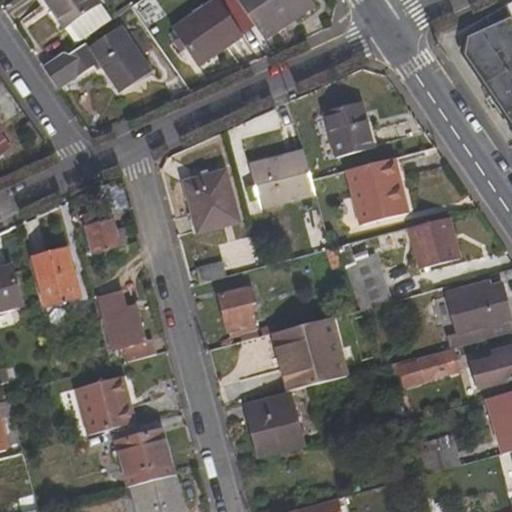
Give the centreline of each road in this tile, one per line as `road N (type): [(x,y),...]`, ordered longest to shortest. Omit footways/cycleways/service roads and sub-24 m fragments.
road 1 (residential): [(135,144),(231,511)]
road 2 (residential): [(135,144),(383,27)]
road 3 (residential): [(383,27),(511,213)]
road 4 (residential): [(0,48),(80,167)]
